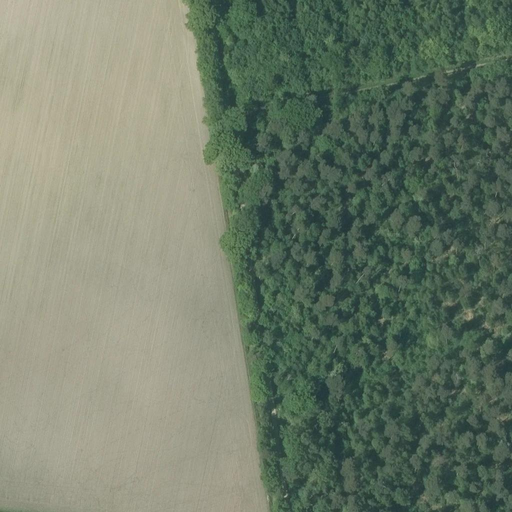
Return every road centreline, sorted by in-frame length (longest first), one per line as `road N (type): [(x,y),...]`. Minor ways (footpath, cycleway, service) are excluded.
road 1 (track): [(288,511),(205,0)]
road 2 (track): [(511,60),(224,118)]
